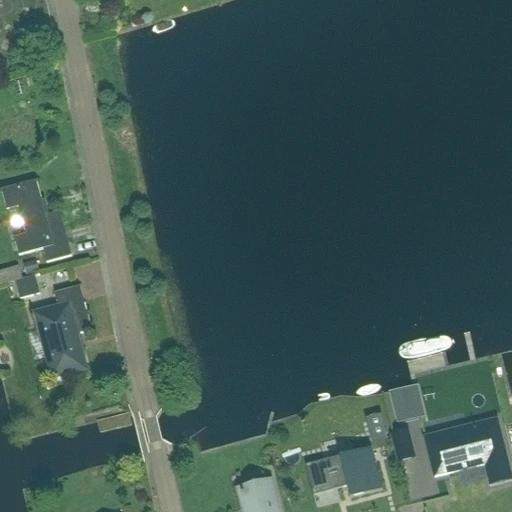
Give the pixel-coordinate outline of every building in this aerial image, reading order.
[(73,261),(53,181),(0,194),(0,254),(1,259),(16,255),(21,274),(73,261)] [(35,279),(23,282),(15,284),(20,300),(39,295),(35,279)] [(34,315),(39,333),(51,381),(87,372),(77,337),(92,333),(80,289),(55,295),(58,309),(34,315)] [(435,479),(456,474),(455,471),(484,464),(485,467),(490,487),(511,482),(496,422),(425,440),(435,479)] [(399,464),(414,460),(407,433),(392,437),(399,464)] [(372,451),(306,468),(314,497),(348,488),(351,501),(383,492),(372,451)] [(278,511),(272,483),(239,492),(244,511),(278,511)] [(511,511),(511,493),(502,496),(506,511),(511,511)]
